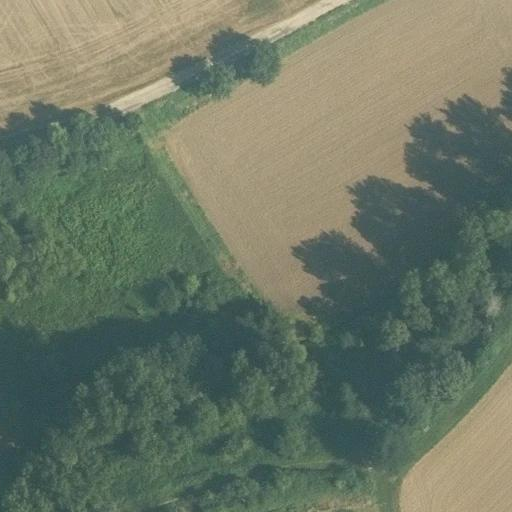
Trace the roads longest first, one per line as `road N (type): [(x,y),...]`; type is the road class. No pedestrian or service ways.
road 1 (track): [(337,0),(176,89),(0,146)]
road 2 (track): [(111,511),(236,475),(328,468),(378,474),(390,511)]
road 3 (track): [(378,474),(446,441),(511,377)]
